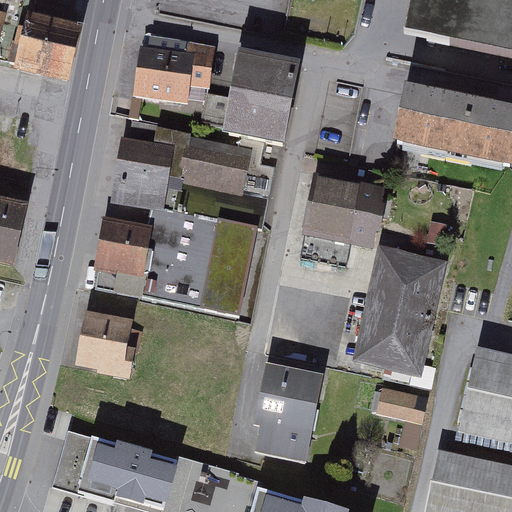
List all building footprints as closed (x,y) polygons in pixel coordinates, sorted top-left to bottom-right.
[(511,0),(424,0),(415,43),(511,63),(511,0)] [(81,29),(27,18),(15,74),(69,86),(81,29)] [(14,24),(0,20),(0,74),(1,75),(14,24)] [(204,66),(150,56),(140,112),(194,122),(204,66)] [(312,73),(248,62),(234,146),(297,157),(312,73)] [(511,117),(415,97),(402,156),(511,179),(511,117)] [(173,147),(122,138),(111,201),(162,210),(173,147)] [(269,163),(196,150),(188,191),(262,204),(269,163)] [(393,202),(326,189),(311,265),(353,273),(358,248),(383,253),(393,202)] [(27,198),(0,192),(0,263),(14,266),(27,198)] [(156,224),(102,215),(92,273),(146,282),(156,224)] [(263,235),(221,228),(206,319),(247,326),(263,235)] [(448,268),(387,256),(365,372),(426,383),(448,268)] [(146,327),(93,318),(82,378),(136,387),(146,327)] [(511,364),(484,358),(465,446),(511,456),(511,364)] [(329,383),(274,373),(257,463),(312,474),(329,383)] [(427,400),(390,393),(384,423),(422,430),(427,400)] [(178,511),(190,467),(76,437),(61,494),(129,511),(178,511)] [(511,511),(511,472),(444,459),(434,511),(511,511)] [(318,511),(264,496),(259,511),(318,511)]
